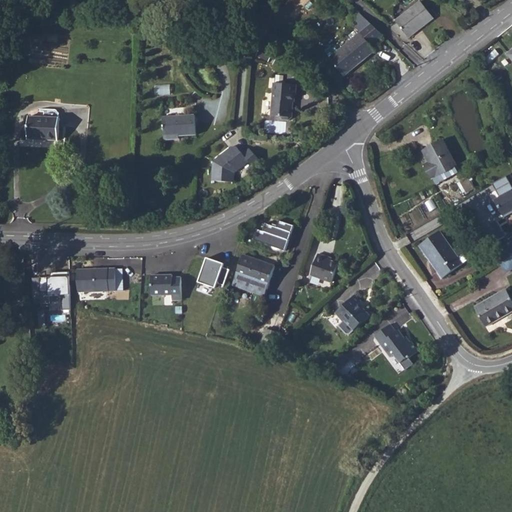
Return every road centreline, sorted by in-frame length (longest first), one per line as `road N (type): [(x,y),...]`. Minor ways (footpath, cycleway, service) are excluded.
road 1 (secondary): [(0,238),(108,242),(184,234),(256,204),(340,143)]
road 2 (residential): [(476,365),(462,357),(389,251),(340,143)]
road 3 (unclassified): [(476,365),(388,451),(352,511)]
road 4 (secondary): [(362,126),(511,6)]
road 5 (residential): [(362,126),(306,54),(260,29)]
